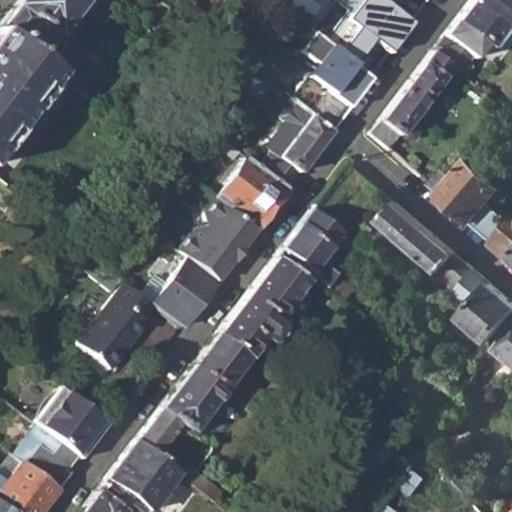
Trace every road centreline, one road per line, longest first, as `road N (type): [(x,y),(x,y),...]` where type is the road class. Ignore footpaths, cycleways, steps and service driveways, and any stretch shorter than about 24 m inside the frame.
road 1 (residential): [(343,136),(50,511)]
road 2 (residential): [(343,136),(511,280)]
road 3 (residential): [(445,0),(343,136)]
